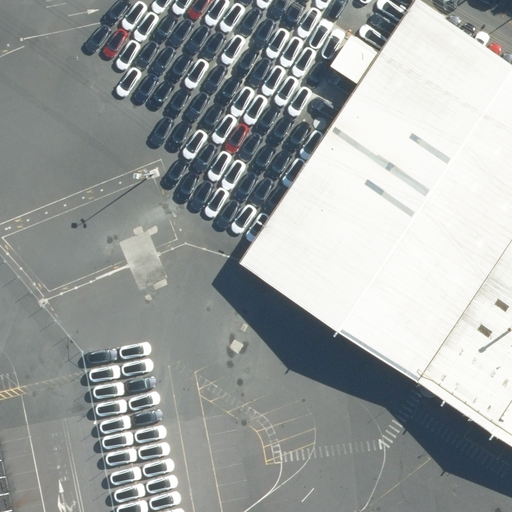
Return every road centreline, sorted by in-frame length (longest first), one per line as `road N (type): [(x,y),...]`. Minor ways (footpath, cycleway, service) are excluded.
road 1 (unknown): [(268,511),(317,478),(335,442),(341,401),(311,356),(259,313),(185,280),(150,284),(36,349)]
road 2 (unknown): [(231,0),(106,160)]
road 3 (unknown): [(74,511),(36,349)]
road 4 (unknown): [(0,54),(121,0)]
